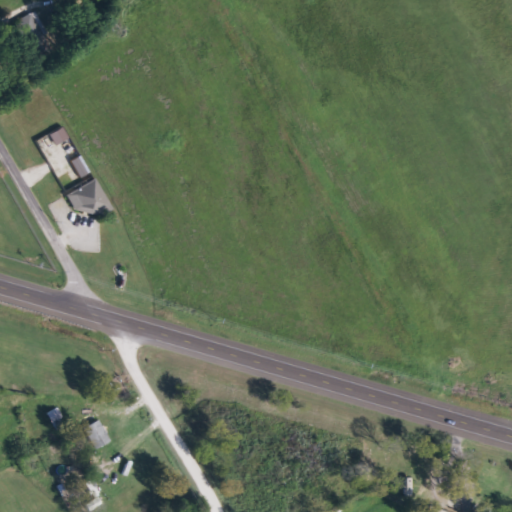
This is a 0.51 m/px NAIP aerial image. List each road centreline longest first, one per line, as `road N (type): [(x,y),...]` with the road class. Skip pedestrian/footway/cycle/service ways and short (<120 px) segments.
road 1 (primary): [(0,278),(511,426)]
road 2 (residential): [(219,511),(100,307)]
road 3 (residential): [(100,307),(0,142)]
